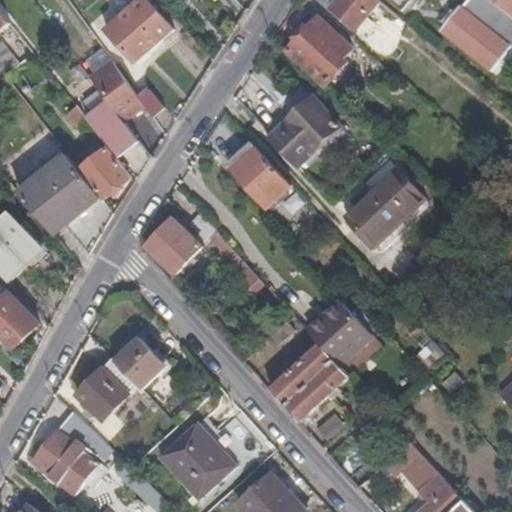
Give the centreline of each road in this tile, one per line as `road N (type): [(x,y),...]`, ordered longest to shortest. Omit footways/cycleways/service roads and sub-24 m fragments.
road 1 (residential): [(118,243),(358,511)]
road 2 (residential): [(118,243),(276,0)]
road 3 (residential): [(0,451),(118,243)]
